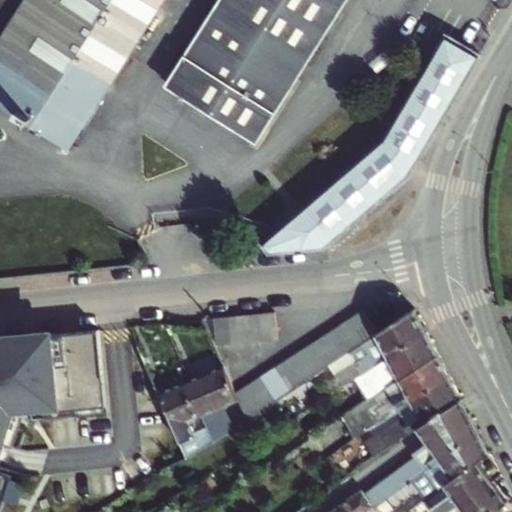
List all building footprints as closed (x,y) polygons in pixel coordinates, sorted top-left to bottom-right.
[(511,0),(26,0),(0,41),(0,73),(84,127),(164,0),(227,0),(172,88),(253,140),(341,0),(493,0),(509,9),(511,3),(511,0)] [(206,0),(179,0),(167,19),(187,31),(206,0)] [(408,177),(480,57),(446,38),(384,141),(264,243),(271,253),(328,246),(408,177)] [(0,278),(77,270),(72,224),(69,223),(68,208),(0,215),(0,278)] [(357,379),(428,333),(416,310),(406,316),(379,334),(365,343),(353,351),(352,352),(358,362),(322,386),(329,398),(357,379)] [(364,311),(351,320),(365,343),(379,334),(364,311)] [(256,315),(259,341),(275,339),(273,313),(256,315)] [(242,316),(245,342),(259,341),(256,315),(251,315),(242,316)] [(229,343),(245,342),(242,316),(227,317),(229,343)] [(214,344),(229,343),(227,317),(203,320),(214,344)] [(365,343),(351,320),(338,328),(353,351),(365,343)] [(338,328),(327,335),(342,359),(352,352),(353,351),(338,328)] [(105,406),(97,330),(0,339),(0,443),(4,445),(16,406),(40,403),(41,412),(105,406)] [(371,400),(438,354),(428,333),(357,379),(371,400)] [(342,359),(327,335),(314,344),(329,367),(342,359)] [(329,367),(314,344),(301,352),(316,376),(329,367)] [(316,376),(301,352),(289,360),(304,384),(316,376)] [(450,376),(438,354),(371,400),(343,419),(356,439),(370,430),(450,376)] [(304,384),(289,360),(277,368),(292,392),(304,384)] [(223,366),(191,380),(186,382),(200,417),(238,400),(236,395),(223,366)] [(292,392),(277,368),(264,377),(279,400),(292,392)] [(450,376),(370,430),(374,436),(365,443),(374,458),(418,427),(462,400),(450,376)] [(279,400),(264,377),(250,386),(265,409),(279,400)] [(200,417),(186,382),(159,393),(186,460),(190,458),(211,444),(205,428),(190,433),(187,422),(200,417)] [(236,395),(238,400),(247,421),(265,409),(250,386),(236,395)] [(469,414),(462,400),(418,427),(428,442),(469,414)] [(215,419),(223,437),(234,430),(227,414),(215,419)] [(368,511),(386,499),(478,433),(469,414),(428,442),(412,453),(415,458),(365,493),(362,490),(331,511),(368,511)] [(446,486),(478,463),(489,455),(478,433),(386,499),(396,511),(435,484),(440,491),(446,486)] [(352,465),(356,471),(369,462),(365,456),(352,465)] [(434,511),(453,511),(493,483),(478,463),(446,486),(452,495),(432,509),(434,511)] [(495,511),(508,503),(493,483),(453,511),(495,511)]
